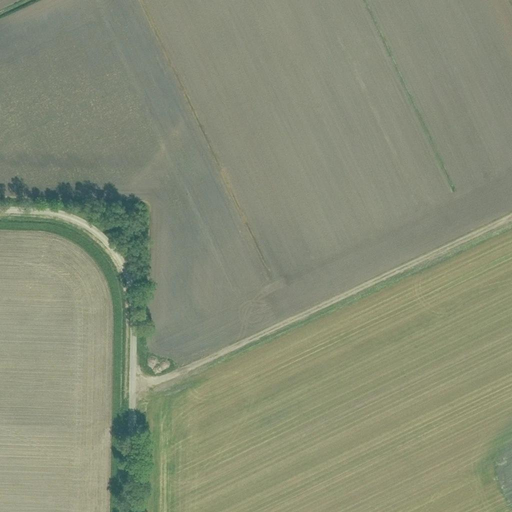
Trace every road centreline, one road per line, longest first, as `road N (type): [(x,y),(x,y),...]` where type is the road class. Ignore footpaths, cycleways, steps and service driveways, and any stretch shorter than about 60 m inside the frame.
road 1 (track): [(131,392),(511,215)]
road 2 (unclassified): [(0,210),(54,211),(75,220),(122,264),(133,310),(128,511)]
